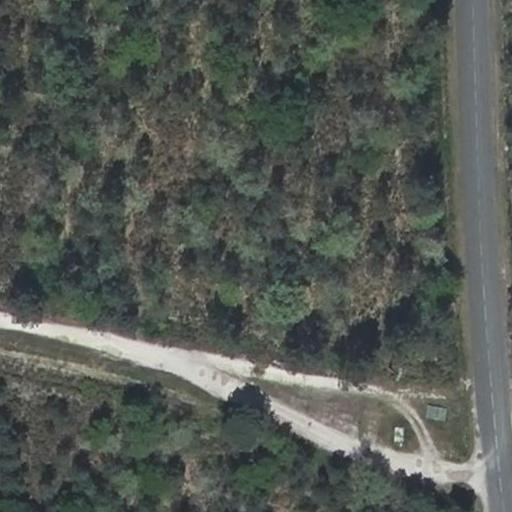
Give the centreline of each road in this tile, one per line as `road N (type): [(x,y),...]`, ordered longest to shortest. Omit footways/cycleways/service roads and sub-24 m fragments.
road 1 (tertiary): [(475,0),(493,402),(509,511)]
road 2 (track): [(493,402),(0,315)]
